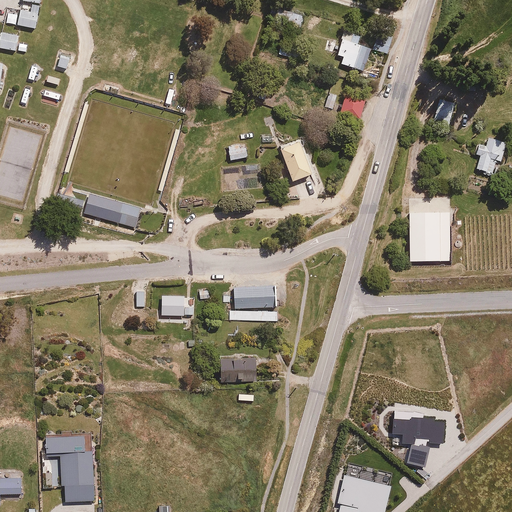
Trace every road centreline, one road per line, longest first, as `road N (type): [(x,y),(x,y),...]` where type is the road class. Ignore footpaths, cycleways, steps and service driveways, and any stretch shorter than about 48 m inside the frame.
road 1 (residential): [(359,241),(328,239),(253,265),(0,285)]
road 2 (tertiary): [(359,241),(427,0)]
road 3 (tertiary): [(285,511),(342,304)]
road 4 (residential): [(342,304),(511,300)]
